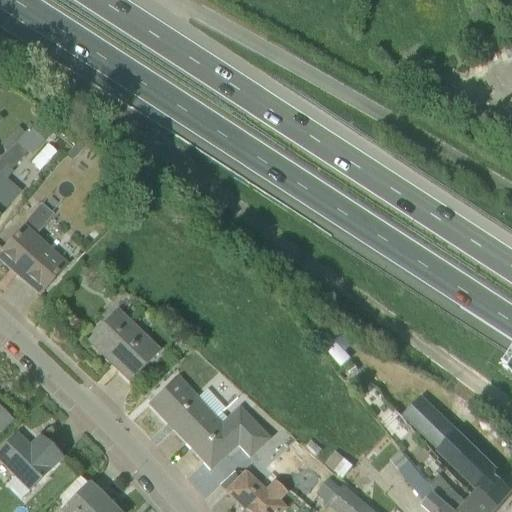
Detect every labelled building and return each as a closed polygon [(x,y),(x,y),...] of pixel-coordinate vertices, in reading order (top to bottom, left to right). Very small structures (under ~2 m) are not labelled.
[(17,144),(19,142),(28,151),(27,152),(32,157),(55,130),(40,117),(25,134),(17,144)] [(17,144),(25,134),(18,128),(0,144),(0,145),(7,153),(17,144)] [(0,215),(20,191),(2,176),(8,168),(11,171),(27,152),(28,151),(19,142),(17,144),(7,153),(0,159),(0,215)] [(65,156),(71,162),(82,149),(76,144),(65,156)] [(43,209),(26,228),(39,239),(56,220),(43,209)] [(39,296),(65,266),(23,229),(0,255),(0,261),(11,271),(13,269),(40,293),(38,296),(39,296)] [(90,273),(81,268),(77,276),(87,280),(90,273)] [(129,384),(159,353),(118,312),(92,339),(121,368),(117,373),(129,384)] [(184,338),(191,331),(183,324),(176,331),(184,338)] [(347,370),(351,376),(358,371),(354,366),(347,370)] [(186,446),(215,420),(178,380),(149,406),(186,446)] [(368,382),(362,387),(369,394),(375,389),(368,382)] [(215,420),(186,446),(210,472),(238,446),(249,459),(268,442),(242,413),(224,430),(215,420)] [(36,455),(16,436),(0,452),(0,464),(29,493),(61,460),(46,445),(36,455)] [(476,495),(493,511),(497,511),(511,494),(484,466),(486,464),(460,436),(441,456),(478,492),(476,495)] [(451,511),(452,510),(429,486),(401,452),(391,460),(426,503),(422,508),(426,511),(451,511)] [(267,494),(246,474),(227,495),(244,511),(282,511),(284,511),(276,504),(285,495),(275,485),(267,494)] [(493,511),(476,495),(467,505),(439,477),(429,486),(452,510),(455,511),(493,511)] [(373,511),(344,486),(327,505),(335,511),(373,511)] [(113,511),(88,487),(62,511),(113,511)]
